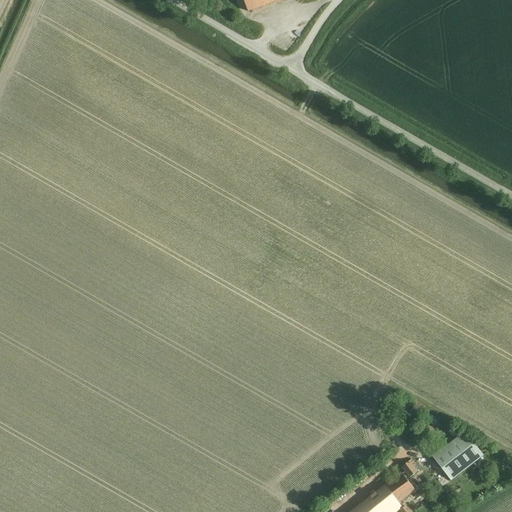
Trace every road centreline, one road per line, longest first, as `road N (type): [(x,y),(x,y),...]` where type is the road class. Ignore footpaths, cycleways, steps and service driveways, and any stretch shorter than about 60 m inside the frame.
road 1 (unclassified): [(511,195),(292,69)]
road 2 (unclassified): [(292,69),(173,0)]
